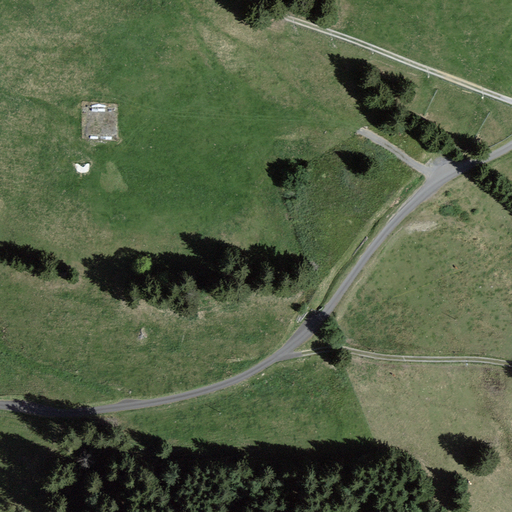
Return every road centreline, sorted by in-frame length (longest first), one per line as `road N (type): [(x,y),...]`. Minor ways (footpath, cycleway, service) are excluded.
road 1 (unclassified): [(511,144),(427,191),(311,328),(229,382),(94,410),(0,404)]
road 2 (track): [(511,102),(252,0)]
road 3 (track): [(271,358),(345,349),(511,364)]
